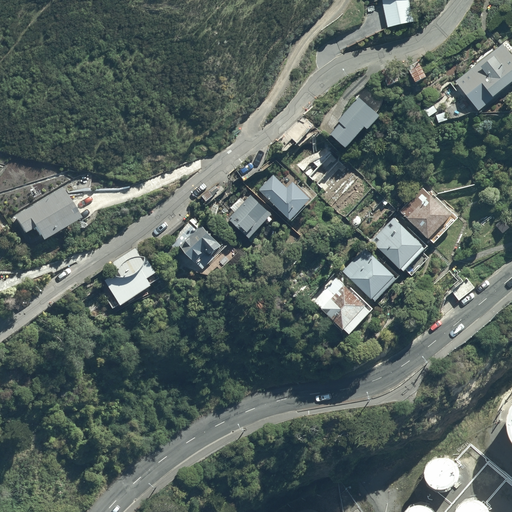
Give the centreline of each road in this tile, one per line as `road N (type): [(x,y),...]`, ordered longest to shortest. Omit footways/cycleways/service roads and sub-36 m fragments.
road 1 (secondary): [(511,277),(396,368),(229,417),(158,463),(104,511)]
road 2 (residential): [(238,156),(0,332)]
road 3 (residential): [(460,0),(412,47),(337,69),(238,156)]
road 4 (residential): [(238,156),(301,45),(343,0)]
